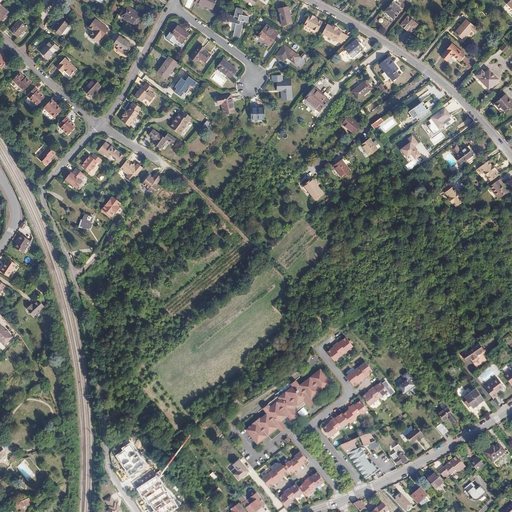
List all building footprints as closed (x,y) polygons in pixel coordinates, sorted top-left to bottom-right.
[(213,10),(217,0),(196,0),(196,3),(213,10)] [(268,5),(265,3),(263,2),(264,0),(266,1),(266,0),(251,0),(250,2),(259,8),(260,7),(261,8),(261,11),(263,12),(268,5)] [(275,10),(279,3),(274,0),(270,0),(268,5),(275,10)] [(392,2),(385,11),(394,19),(401,10),(392,2)] [(143,15),(127,5),(121,16),(137,25),(143,15)] [(0,22),(2,24),(9,17),(0,8),(0,22)] [(297,9),(287,10),(289,27),(299,26),(297,9)] [(232,23),(239,25),(236,38),(244,40),(247,23),(251,24),(252,17),(245,16),(246,11),(238,10),(237,17),(233,17),(232,23)] [(417,24),(407,15),(400,24),(410,33),(417,24)] [(318,32),(324,35),(330,25),(322,21),(322,19),(317,17),(311,27),(312,28),(318,32)] [(479,28),(467,17),(455,31),(463,38),(472,28),(476,32),(479,28)] [(71,26),(63,20),(55,31),(63,37),(71,26)] [(30,28),(23,21),(14,31),(21,38),(30,28)] [(90,30),(96,34),(92,39),(101,45),(104,39),(105,40),(111,31),(96,21),(90,30)] [(341,25),(340,27),(336,24),(330,34),(344,43),(345,41),(350,44),(356,38),(349,34),(350,33),(346,30),(346,29),(341,25)] [(281,35),(270,26),(261,39),(266,43),(267,41),(274,47),(277,42),(276,42),(281,35)] [(180,27),(175,35),(182,40),(181,42),(186,45),(192,36),(180,27)] [(124,54),(128,57),(135,47),(123,38),(117,46),(125,52),(124,54)] [(351,51),(359,59),(371,48),(367,42),(364,45),(361,42),(351,51)] [(60,49),(53,43),(43,55),(50,61),(60,49)] [(465,54),(452,43),(442,55),(448,59),(452,54),(459,60),(465,54)] [(500,48),(505,53),(510,48),(505,43),(500,48)] [(208,50),(203,46),(200,52),(197,55),(196,54),(193,58),(195,59),(194,60),(195,60),(195,61),(197,63),(198,62),(199,63),(202,58),(208,63),(214,56),(207,51),(208,50)] [(299,66),(304,60),(287,47),(279,58),(287,64),(290,60),(299,66)] [(4,52),(1,50),(0,51),(0,63),(5,68),(11,60),(3,53),(4,52)] [(467,57),(463,61),(469,68),(473,64),(467,57)] [(160,74),(169,81),(181,64),(172,58),(160,74)] [(74,77),(80,71),(69,60),(60,68),(65,73),(67,71),(74,77)] [(393,79),(402,72),(392,60),(383,67),(393,79)] [(234,79),(240,72),(236,69),(237,69),(226,61),(220,69),(231,77),(234,79)] [(498,79),(489,69),(479,79),(489,89),(498,79)] [(32,80),(30,82),(28,79),(22,74),(15,80),(27,91),(35,83),(32,80)] [(202,85),(189,76),(186,80),(184,79),(178,87),(180,89),(177,93),(184,98),(187,93),(188,94),(194,87),(199,90),(202,85)] [(281,93),(285,93),(285,103),(294,103),(294,84),(285,84),(285,78),(276,78),(276,84),(280,84),(281,93)] [(104,87),(96,80),(86,91),(94,98),(104,87)] [(371,86),(370,84),(356,95),(357,97),(371,86)] [(157,91),(150,86),(146,91),(144,94),(143,94),(142,93),(137,99),(145,105),(147,102),(150,102),(154,105),(158,98),(154,95),(157,91)] [(371,86),(357,97),(362,103),(376,92),(371,86)] [(41,107),(48,99),(44,95),(41,92),(42,91),(39,88),(32,95),(35,99),(34,100),(41,107)] [(317,91),(308,102),(323,114),(335,100),(328,95),(326,98),(317,91)] [(511,103),(505,94),(494,104),(498,109),(500,107),(501,106),(502,108),(502,109),(505,113),(511,107),(511,103)] [(224,105),(226,115),(237,113),(233,95),(219,99),(220,105),(224,105)] [(58,104),(59,103),(56,100),(48,108),(59,119),(65,111),(58,104)] [(427,107),(425,104),(411,115),(416,121),(420,118),(422,121),(432,113),(430,111),(429,112),(426,108),(427,107)] [(143,116),(141,115),(145,111),(136,105),(133,109),(134,110),(130,114),(129,113),(125,118),(127,119),(124,122),(133,129),(143,116)] [(267,121),(268,110),(254,109),(254,121),(267,121)] [(434,120),(442,130),(454,121),(447,111),(434,120)] [(195,120),(187,114),(185,118),(183,116),(179,121),(180,121),(173,130),(184,137),(190,128),(195,120)] [(73,137),(80,129),(76,126),(73,122),(75,121),(71,118),(64,126),(67,129),(66,130),(73,137)] [(352,119),(346,127),(357,136),(364,128),(352,119)] [(378,132),(388,124),(385,120),(375,128),(378,132)] [(180,141),(170,135),(167,139),(156,132),(152,138),(159,142),(157,145),(164,151),(171,142),(176,146),(180,141)] [(410,141),(412,145),(403,152),(408,159),(413,156),(417,161),(422,157),(418,152),(416,149),(420,146),(414,138),(410,141)] [(371,158),(379,152),(371,141),(363,147),(371,158)] [(113,147),(111,148),(106,144),(99,153),(104,157),(105,156),(109,159),(111,157),(114,156),(116,158),(117,162),(120,164),(125,157),(113,147)] [(41,158),(50,166),(53,163),(51,161),(53,158),(59,153),(52,146),(41,158)] [(481,156),(474,146),(460,156),(468,166),(481,156)] [(101,160),(93,153),(90,156),(89,155),(86,159),(85,158),(83,161),(84,162),(81,166),(88,172),(91,169),(93,169),(95,167),(94,165),(97,162),(98,163),(101,160)] [(497,180),(505,175),(502,170),(503,168),(500,164),(499,166),(495,160),(485,167),(489,174),(492,172),(497,180)] [(132,168),(134,166),(128,162),(121,170),(128,176),(127,178),(133,183),(143,170),(138,167),(137,169),(135,170),(132,168)] [(345,181),(353,175),(344,162),(336,168),(345,181)] [(86,175),(78,169),(74,174),(73,173),(67,180),(78,189),(81,187),(81,188),(85,183),(82,181),(86,175)] [(158,196),(164,187),(160,185),(165,179),(160,175),(157,179),(152,176),(145,186),(148,188),(149,187),(154,191),(152,192),(158,196)] [(510,184),(506,179),(496,186),(505,198),(511,192),(511,190),(509,186),(510,184)] [(317,204),(326,197),(314,182),(306,188),(317,204)] [(456,204),(459,208),(460,207),(467,203),(464,199),(465,198),(462,193),(461,194),(456,188),(449,194),(453,199),(451,200),(454,205),(456,204)] [(122,203),(114,197),(112,200),(111,199),(104,209),(113,216),(116,212),(118,213),(123,208),(121,206),(123,204),(122,203)] [(86,216),(84,224),(82,224),(81,230),(87,231),(87,229),(91,230),(93,217),(86,216)] [(33,239),(23,232),(20,238),(21,239),(17,245),(25,251),(33,239)] [(19,262),(11,257),(3,269),(11,275),(19,262)] [(0,296),(8,284),(0,279),(0,296)] [(48,303),(41,296),(35,302),(34,301),(29,306),(37,314),(48,303)] [(2,323),(0,324),(0,340),(2,342),(3,341),(6,345),(15,336),(2,323)] [(354,347),(346,337),(343,340),(340,342),(342,345),(339,347),(345,354),(354,347)] [(472,356),(474,358),(480,367),(488,361),(482,353),(487,350),(481,342),(478,344),(471,349),(464,354),(468,358),(472,356)] [(334,347),(331,349),(329,351),(329,353),(335,361),(345,354),(339,347),(336,350),(334,347)] [(365,373),(367,376),(370,374),(374,371),(366,361),(356,369),(362,376),(365,373)] [(290,417),(292,419),(299,413),(298,412),(308,404),(311,408),(316,404),(313,400),(320,395),(320,396),(327,390),(326,389),(333,384),(321,369),(314,375),(314,376),(308,381),(301,386),(297,381),(293,385),(294,387),(288,392),(285,389),(278,395),(282,400),(272,409),(270,406),(265,410),(269,415),(263,420),(262,419),(255,426),(256,426),(249,432),(261,446),(268,440),(281,429),(284,433),(289,429),(284,422),(290,417)] [(354,386),(358,383),(361,381),(359,378),(362,376),(356,369),(347,376),(354,386)] [(417,385),(411,378),(400,387),(405,394),(417,385)] [(506,386),(500,378),(487,388),(495,398),(500,394),(498,392),(506,386)] [(383,382),(378,385),(376,387),(377,389),(374,391),(380,398),(390,390),(383,382)] [(474,411),(477,409),(478,411),(486,406),(483,402),(486,400),(478,390),(467,397),(469,400),(467,402),(474,411)] [(372,393),(370,391),(367,394),(363,396),(370,406),(380,398),(374,391),(372,393)] [(369,409),(362,400),(356,404),(357,406),(354,408),(359,415),(362,412),(363,414),(369,409)] [(450,417),(455,423),(459,420),(449,406),(440,413),(445,420),(450,417)] [(354,408),(351,411),(350,409),(344,414),(350,422),(351,423),(357,418),(356,417),(359,415),(354,408)] [(301,416),(299,413),(292,419),(294,422),(301,416)] [(344,414),(343,413),(339,416),(336,418),(338,420),(335,422),(341,430),(350,422),(344,414)] [(332,424),(331,422),(328,425),(324,428),(332,437),(341,430),(335,422),(332,424)] [(451,430),(444,422),(439,426),(445,434),(451,430)] [(412,427),(403,432),(405,435),(414,430),(412,427)] [(421,439),(423,441),(428,438),(420,427),(408,437),(414,445),(421,439)] [(342,445),(349,454),(365,446),(370,444),(376,441),(374,438),(371,433),(370,432),(361,436),(350,441),(342,445)] [(384,451),(376,441),(370,444),(378,455),(384,451)] [(467,452),(470,449),(465,443),(461,445),(467,452)] [(409,461),(405,456),(408,454),(400,444),(395,448),(398,452),(393,456),(399,465),(404,462),(405,463),(409,461)] [(487,453),(497,466),(510,456),(502,445),(497,449),(495,446),(487,453)] [(368,479),(382,469),(365,446),(349,454),(364,473),(368,479)] [(303,464),(304,465),(309,461),(302,452),(296,456),(297,458),(293,460),(299,467),(303,464)] [(14,464),(20,458),(16,455),(11,461),(14,464)] [(467,466),(458,455),(440,471),(446,478),(450,475),(450,474),(452,472),(453,473),(455,472),(456,473),(460,469),(461,471),(467,466)] [(479,470),(480,470),(486,464),(478,456),(472,462),(479,470)] [(250,470),(240,458),(233,463),(235,466),(231,469),(239,479),(243,475),(244,476),(246,474),(246,473),(247,472),(250,470)] [(291,475),(298,470),(297,469),(299,467),(293,460),(291,462),(290,461),(284,466),(290,473),(291,475)] [(22,462),(17,467),(28,479),(33,474),(22,462)] [(283,479),(286,476),(290,473),(284,466),(282,464),(273,471),(279,479),(281,477),(283,479)] [(394,472),(398,470),(393,464),(390,466),(394,472)] [(262,478),(270,472),(268,469),(260,474),(262,478)] [(271,488),(274,485),(278,483),(276,481),(279,479),(273,471),(264,478),(271,488)] [(327,482),(319,472),(315,475),(312,478),(314,479),(311,482),(317,489),(327,482)] [(429,480),(437,489),(445,482),(437,473),(429,480)] [(306,482),(303,485),(300,487),(305,493),(308,496),(317,489),(311,482),(308,484),(306,482)] [(478,490),(471,483),(465,488),(476,500),(480,500),(487,493),(482,487),(478,490)] [(300,487),(298,484),(291,489),(292,490),(290,492),(295,499),(298,497),(299,498),(305,493),(300,487)] [(424,490),(422,492),(420,489),(413,495),(419,503),(428,495),(424,490)] [(248,499),(255,510),(264,503),(259,497),(260,496),(257,492),(248,499)] [(286,495),(285,494),(280,498),(288,507),(294,502),(292,501),(295,499),(290,492),(286,495)] [(408,511),(414,507),(402,493),(395,499),(407,511),(408,511)] [(118,504),(112,495),(106,499),(111,508),(108,510),(108,511),(121,511),(123,510),(121,506),(120,507),(118,504)] [(255,510),(248,499),(246,497),(242,500),(250,511),(254,511),(256,511),(255,510)] [(18,510),(33,504),(31,498),(15,504),(18,510)] [(367,511),(369,511),(361,501),(355,504),(362,511),(367,511)] [(247,511),(240,502),(236,504),(237,507),(233,510),(230,511),(247,511)] [(388,511),(390,510),(385,503),(374,511),(388,511)]
